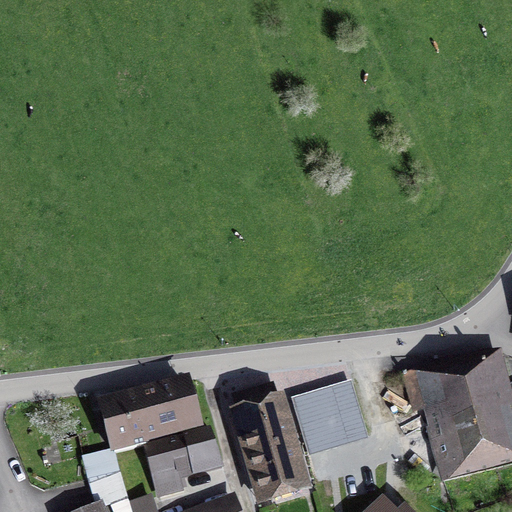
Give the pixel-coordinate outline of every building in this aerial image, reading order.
[(511,461),(511,426),(494,353),(401,376),(410,414),(426,410),(443,478),(511,461)] [(297,424),(357,406),(349,379),(289,396),(297,424)] [(142,446),(204,431),(192,382),(101,405),(113,453),(142,446)] [(273,388),(235,399),(267,501),(305,490),(273,388)] [(357,406),(297,424),(306,455),(366,438),(357,406)] [(204,431),(142,446),(155,497),(179,491),(175,474),(220,463),(211,429),(204,431)] [(410,464),(382,474),(391,499),(419,489),(410,464)] [(239,511),(234,495),(185,511),(239,511)] [(107,511),(102,499),(70,511),(107,511)] [(132,505),(133,511),(157,511),(155,500),(132,505)]
